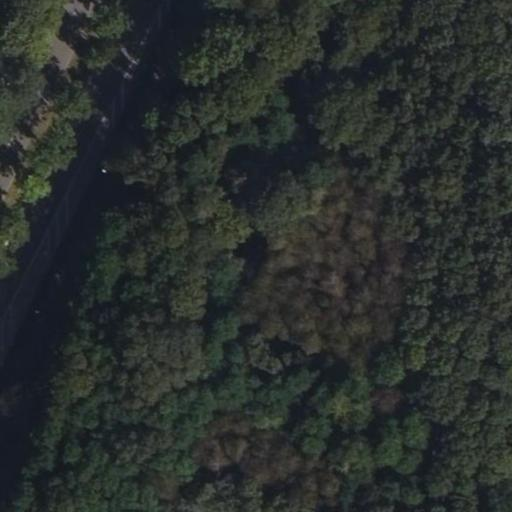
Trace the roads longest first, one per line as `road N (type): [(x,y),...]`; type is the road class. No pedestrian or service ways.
road 1 (primary): [(0,297),(144,0)]
road 2 (primary): [(85,0),(0,166)]
